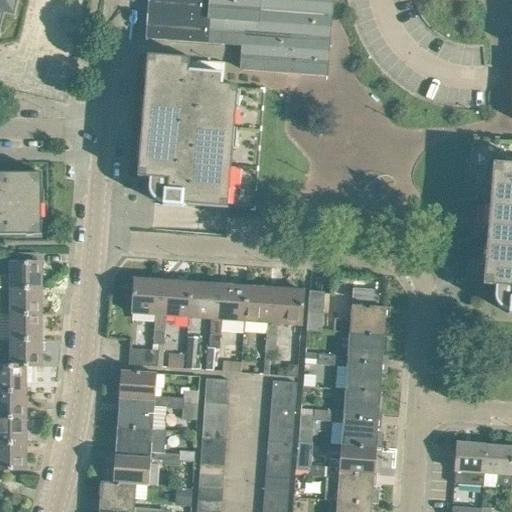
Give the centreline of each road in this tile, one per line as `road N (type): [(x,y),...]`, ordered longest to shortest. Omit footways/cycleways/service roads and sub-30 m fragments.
road 1 (residential): [(417,407),(426,286),(406,262),(94,238)]
road 2 (residential): [(55,511),(80,398),(94,238)]
road 3 (residential): [(104,130),(117,0)]
